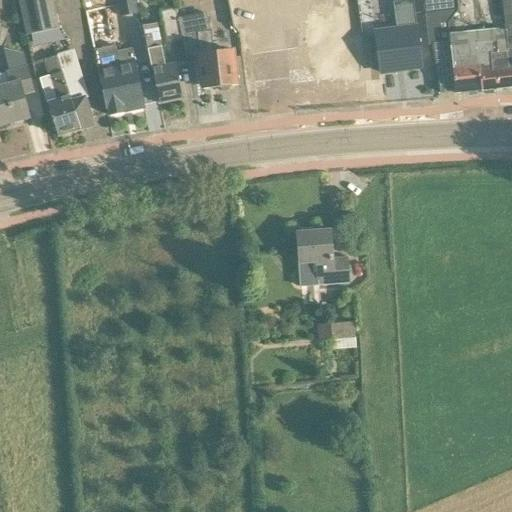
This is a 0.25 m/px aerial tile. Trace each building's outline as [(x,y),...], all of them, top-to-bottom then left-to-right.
[(18,0),(27,37),(58,30),(50,0),(18,0)] [(134,0),(115,0),(119,19),(138,15),(134,0)] [(335,12),(310,14),(315,75),(368,70),(361,0),(349,0),(351,19),(336,21),(335,12)] [(444,12),(458,11),(456,0),(423,0),(425,15),(444,12)] [(455,95),(482,92),(480,73),(477,49),(474,25),(473,11),(472,0),(456,0),(458,11),(451,21),(448,29),(452,67),(455,95)] [(482,92),(508,89),(497,0),(472,0),(473,11),(474,25),(477,49),(480,73),(482,92)] [(511,0),(497,0),(508,89),(511,88),(511,0)] [(396,31),(375,34),(380,74),(422,68),(413,1),(393,3),(396,31)] [(182,40),(178,19),(176,9),(160,13),(166,43),(182,40)] [(205,14),(178,19),(183,40),(185,57),(199,55),(202,81),(205,81),(206,90),(233,87),(229,51),(213,53),(211,32),(210,32),(205,14)] [(175,66),(165,68),(156,25),(142,28),(159,105),(182,100),(175,66)] [(43,62),(48,79),(40,81),(58,137),(80,130),(78,125),(92,121),(85,99),(87,99),(73,52),(43,62)] [(145,108),(140,89),(134,57),(96,65),(107,116),(145,108)] [(0,75),(0,127),(29,120),(23,96),(34,93),(28,68),(0,75)] [(348,284),(346,260),(332,261),(330,232),(297,235),(299,265),(316,263),(318,286),(348,284)] [(353,322),(330,324),(332,341),(354,339),(353,322)] [(263,404),(254,405),(256,425),(266,424),(263,404)]
